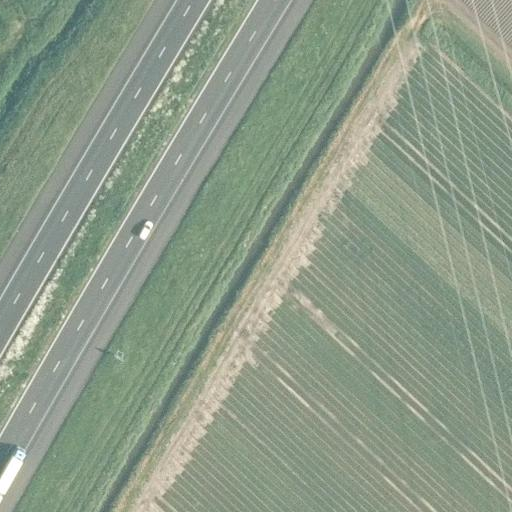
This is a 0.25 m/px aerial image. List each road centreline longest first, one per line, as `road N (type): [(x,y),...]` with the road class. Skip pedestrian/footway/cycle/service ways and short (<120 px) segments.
road 1 (motorway): [(0,482),(273,0)]
road 2 (motorway): [(185,0),(0,301)]
